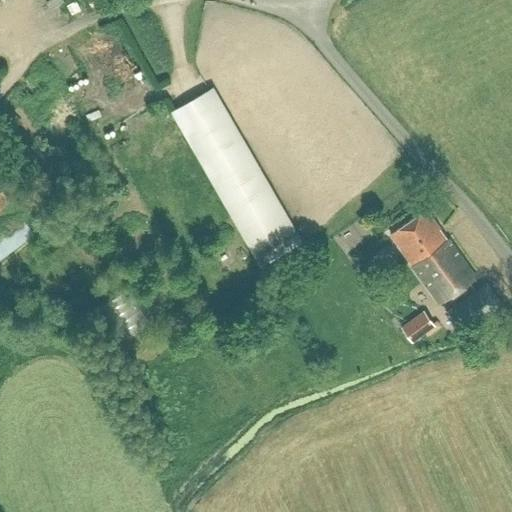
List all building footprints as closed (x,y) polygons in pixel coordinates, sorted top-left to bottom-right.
[(71,13),(79,8),(75,0),(73,0),(66,4),(71,13)] [(77,46),(55,60),(71,82),(92,68),(77,46)] [(71,92),(78,106),(101,94),(95,81),(71,92)] [(170,111),(259,265),(301,240),(212,86),(170,111)] [(16,141),(25,137),(13,112),(4,116),(16,141)] [(0,185),(0,206),(10,199),(0,185)] [(100,200),(118,245),(140,236),(123,191),(100,200)] [(425,208),(390,233),(438,302),(473,277),(425,208)] [(357,224),(332,241),(343,258),(368,241),(357,224)] [(485,284),(465,297),(467,300),(453,310),(465,327),(499,303),(485,284)] [(432,322),(423,309),(400,326),(412,342),(425,332),(427,335),(440,325),(436,319),(432,322)] [(130,334),(140,321),(129,313),(119,326),(130,334)]
